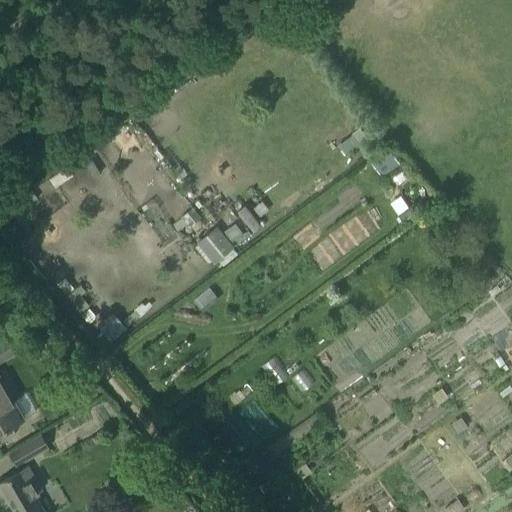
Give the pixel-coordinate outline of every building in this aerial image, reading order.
[(388,150),(371,162),(380,175),(397,163),(388,150)] [(233,247),(234,246),(216,225),(196,242),(213,263),(218,259),(223,265),(238,253),(233,247)] [(111,339),(127,327),(117,313),(101,325),(111,339)] [(6,338),(0,341),(0,359),(14,351),(6,338)] [(43,340),(32,346),(39,360),(51,353),(43,340)] [(0,431),(5,428),(23,418),(22,417),(32,412),(23,394),(13,400),(0,378),(0,431)] [(40,433),(7,453),(15,467),(48,447),(40,433)] [(0,483),(16,511),(44,511),(34,495),(41,491),(26,466),(0,480),(0,483)]
